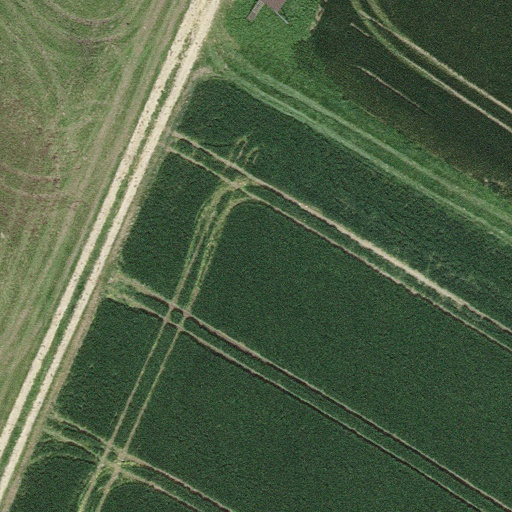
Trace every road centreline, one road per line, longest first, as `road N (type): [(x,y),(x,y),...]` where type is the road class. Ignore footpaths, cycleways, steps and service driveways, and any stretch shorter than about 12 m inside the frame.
road 1 (track): [(0,480),(207,0)]
road 2 (track): [(189,35),(511,236)]
